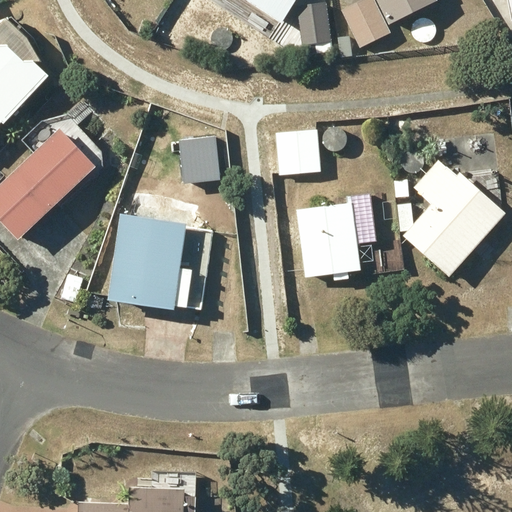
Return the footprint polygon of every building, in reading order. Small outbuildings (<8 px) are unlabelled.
[(251,0),(281,19),(292,0),(251,0)] [(374,0),(355,0),(340,7),(359,45),(389,30),(374,0)] [(378,0),(388,21),(430,0),(378,0)] [(0,117),(2,116),(3,118),(49,72),(32,56),(23,56),(14,47),(26,34),(5,13),(0,18),(0,117)] [(191,27),(170,15),(162,29),(183,41),(191,27)] [(228,48),(249,57),(254,47),(233,38),(228,48)] [(59,124),(0,179),(0,215),(18,234),(94,161),(59,124)] [(317,126),(275,129),(277,171),(320,169),(317,126)] [(178,137),(182,180),(219,177),(215,134),(178,137)] [(431,201),(403,232),(448,273),(505,209),(460,169),(457,172),(438,155),(412,184),(431,201)] [(393,177),(395,194),(408,193),(406,176),(393,177)] [(371,190),(347,192),(348,200),(297,206),(304,273),(333,270),(334,277),(348,275),(347,267),(360,266),(359,258),(372,256),(370,239),(376,238),(371,190)] [(179,262),(185,218),(120,208),(107,295),(173,304),(173,300),(186,302),(192,264),(179,262)] [(67,272),(61,294),(76,298),(82,276),(67,272)] [(192,511),(193,492),(183,491),(183,484),(130,483),(130,499),(78,498),(77,511),(192,511)]
